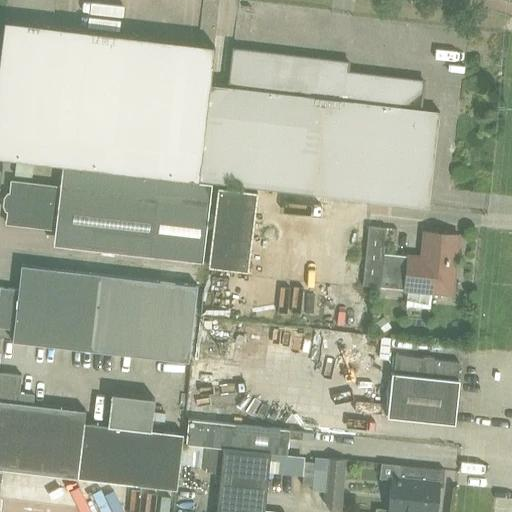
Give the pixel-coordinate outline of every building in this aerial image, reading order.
[(0,156),(19,159),(135,173),(198,180),(210,84),(214,46),(151,38),(4,21),(0,55),(0,156)] [(198,180),(420,206),(428,207),(439,111),(420,108),(423,80),(347,71),(348,61),(233,48),(228,86),(210,84),(198,180)] [(31,177),(33,161),(16,159),(14,175),(31,177)] [(11,180),(10,192),(6,223),(71,230),(69,246),(203,262),(212,183),(62,165),(60,186),(11,180)] [(217,187),(207,266),(247,271),(257,192),(217,187)] [(458,234),(424,231),(424,232),(428,233),(426,257),(383,253),(386,227),(368,225),(362,285),(380,286),(404,289),(452,294),(458,234)] [(12,341),(91,350),(100,273),(21,265),(18,289),(0,286),(0,327),(13,329),(12,341)] [(197,284),(100,273),(91,350),(188,361),(197,284)] [(379,333),(386,329),(379,320),(373,325),(379,333)] [(393,355),(386,417),(455,424),(459,379),(457,379),(459,361),(434,359),(432,357),(424,356),(422,358),(393,355)] [(183,433),(151,429),(154,397),(111,392),(107,424),(84,421),(85,409),(33,403),(34,393),(19,392),(21,374),(0,371),(0,467),(176,488),(183,433)] [(185,444),(203,446),(270,452),(286,454),(288,437),(301,439),(302,430),(187,418),(185,444)] [(284,511),(264,510),(270,452),(203,446),(201,471),(220,473),(215,511),(284,511)] [(424,467),(399,464),(398,478),(397,478),(393,510),(411,511),(435,511),(438,483),(422,481),(424,467)]
